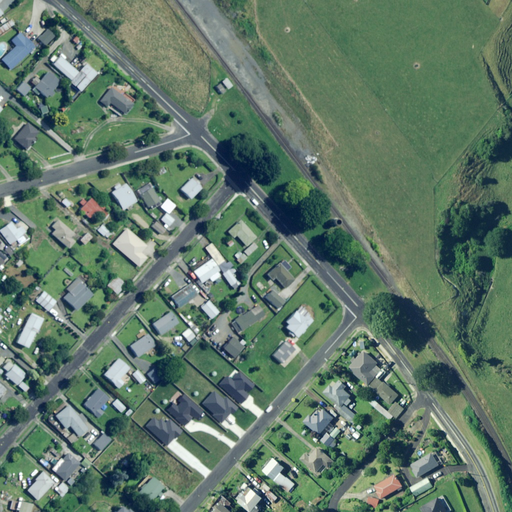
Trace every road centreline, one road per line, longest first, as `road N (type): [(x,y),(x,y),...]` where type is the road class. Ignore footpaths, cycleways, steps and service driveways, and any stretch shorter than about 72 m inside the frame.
road 1 (residential): [(240,174),(0,446)]
road 2 (residential): [(183,511),(362,310)]
road 3 (residential): [(0,192),(195,130)]
road 4 (residential): [(56,0),(195,130)]
road 5 (residential): [(240,174),(362,310)]
road 6 (residential): [(332,511),(425,393)]
road 7 (residential): [(425,393),(468,452),(494,511)]
